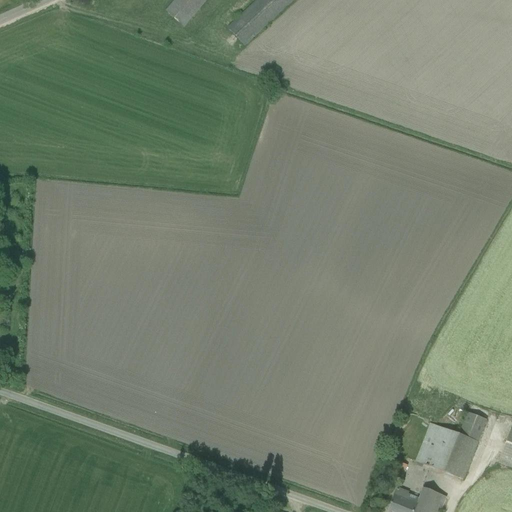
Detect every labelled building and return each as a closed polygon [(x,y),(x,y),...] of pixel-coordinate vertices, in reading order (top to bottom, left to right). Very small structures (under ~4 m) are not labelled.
[(175,0),(165,11),(173,18),(183,27),(206,0),(175,0)] [(244,47),(294,0),(256,0),(227,28),(244,47)] [(415,462),(417,463),(415,466),(421,468),(422,465),(463,481),(486,422),(466,414),(458,435),(430,424),(415,462)] [(511,425),(499,464),(511,469),(511,425)] [(407,467),(396,461),(388,477),(400,483),(407,467)] [(387,511),(439,511),(445,498),(423,489),(418,499),(407,495),(408,493),(397,489),(387,511)]
